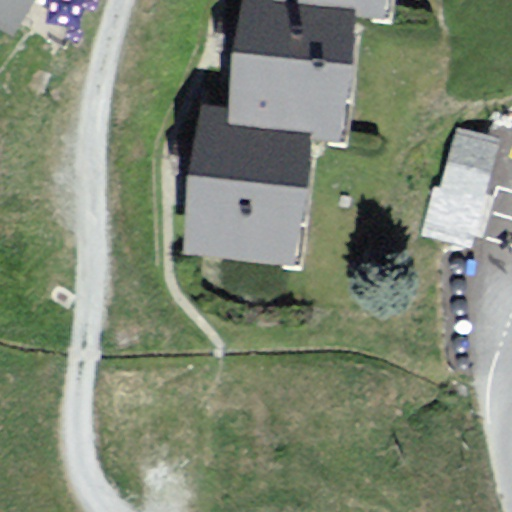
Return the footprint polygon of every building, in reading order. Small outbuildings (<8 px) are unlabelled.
[(0,0),(0,52),(17,62),(49,0),(0,0)] [(204,120),(188,262),(300,272),(312,156),(348,160),(359,29),(389,34),(392,0),(249,0),(232,123),(204,120)] [(446,193),(474,201),(490,142),(462,135),(446,193)] [(430,228),(463,238),(472,206),(439,197),(430,228)] [(274,434),(201,435),(201,480),(274,479),(274,434)] [(314,511),(313,484),(262,488),(263,511),(314,511)]
